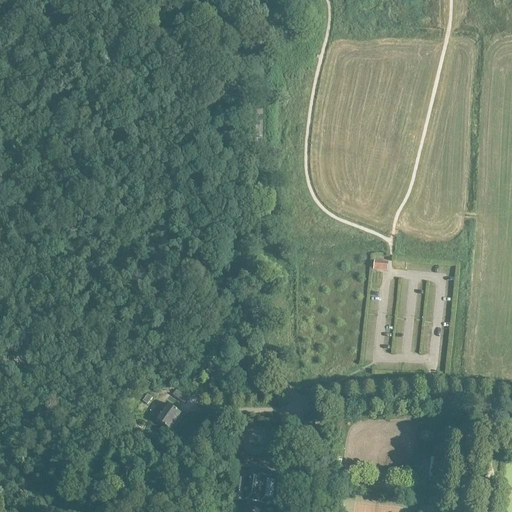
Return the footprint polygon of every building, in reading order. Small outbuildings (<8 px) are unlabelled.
[(373,270),(387,271),(388,263),(374,262),(373,270)] [(173,395),(184,404),(188,399),(177,390),(173,395)] [(137,404),(144,409),(152,398),(148,394),(143,401),(141,400),(137,404)] [(155,419),(169,430),(181,414),(167,404),(155,419)] [(332,413),(329,444),(340,445),(342,424),(348,424),(349,415),(332,413)] [(432,442),(433,433),(421,432),(420,441),(418,459),(430,461),(433,442),(432,442)] [(236,472),(232,500),(277,506),(282,471),(251,466),(251,463),(241,462),(239,472),(236,472)]
